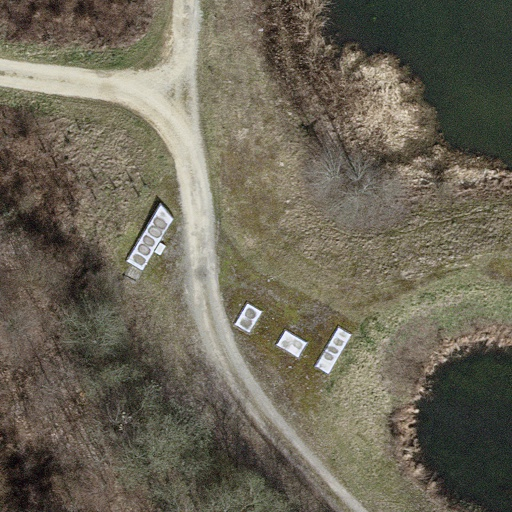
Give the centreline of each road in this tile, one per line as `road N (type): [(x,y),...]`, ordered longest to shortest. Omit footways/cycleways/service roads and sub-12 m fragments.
road 1 (track): [(354,511),(217,341),(178,142),(180,0)]
road 2 (track): [(0,75),(178,105)]
